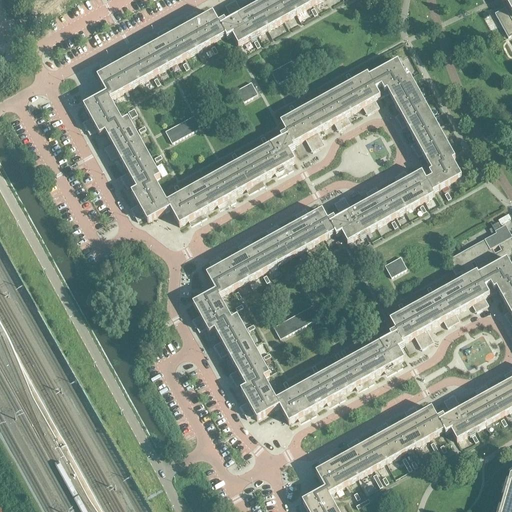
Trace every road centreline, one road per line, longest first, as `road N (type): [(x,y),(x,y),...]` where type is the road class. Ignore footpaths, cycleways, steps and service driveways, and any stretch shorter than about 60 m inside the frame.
road 1 (residential): [(194,250),(210,253),(337,184),(359,189),(404,163),(405,150),(382,123),(371,122),(337,140),(330,159),(199,233)]
road 2 (residential): [(159,477),(0,181)]
road 3 (residential): [(511,350),(496,325),(482,321),(450,337),(432,361),(295,438)]
road 4 (residential): [(293,453),(309,457),(448,382),(475,382),(505,367),(511,351)]
road 5 (residential): [(130,232),(96,244),(16,100)]
road 6 (residential): [(45,83),(198,0)]
road 7 (residential): [(45,83),(130,232)]
road 8 (residential): [(271,465),(239,432),(194,350)]
road 9 (residential): [(194,350),(167,374),(209,451)]
